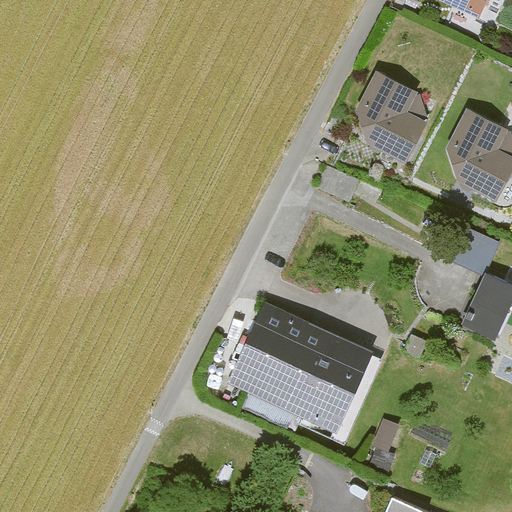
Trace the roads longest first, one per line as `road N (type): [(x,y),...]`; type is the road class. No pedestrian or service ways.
road 1 (residential): [(378,0),(113,511)]
road 2 (unknown): [(241,263),(376,327)]
